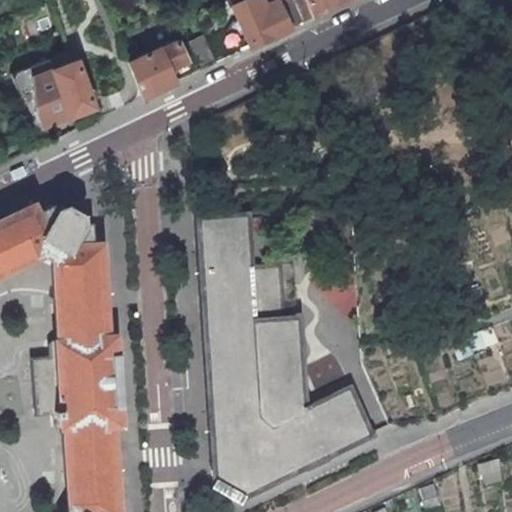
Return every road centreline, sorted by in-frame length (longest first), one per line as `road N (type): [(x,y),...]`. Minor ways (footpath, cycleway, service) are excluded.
road 1 (residential): [(0,194),(405,0)]
road 2 (residential): [(307,511),(511,424)]
